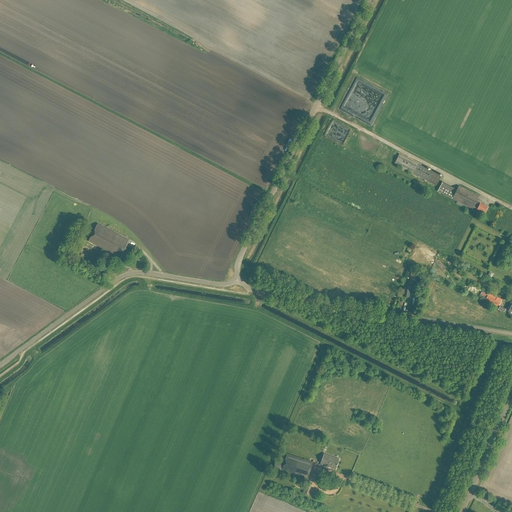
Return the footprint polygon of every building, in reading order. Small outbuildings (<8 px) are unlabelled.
[(348,135),(351,129),(342,126),(340,129),(337,128),(336,132),(343,135),(344,133),(348,135)] [(394,164),(436,186),(441,176),(399,154),(394,164)] [(484,213),(488,207),(480,203),(481,202),(478,200),(480,196),(459,186),(457,190),(452,199),(473,209),(474,207),(477,208),(476,210),(480,212),(481,211),(484,213)] [(120,257),(129,240),(97,223),(88,241),(114,254),(114,253),(120,257)] [(413,294),(413,290),(404,289),(403,296),(409,297),(409,293),(413,294)] [(498,307),(502,300),(497,297),(496,298),(488,293),(485,299),(498,307)] [(307,479),(312,463),(286,454),(285,458),(277,456),(273,468),(300,477),(307,479)] [(328,457),(323,455),(320,464),(329,468),(329,467),(331,467),(331,468),(336,470),(339,459),(329,455),(328,457)]
